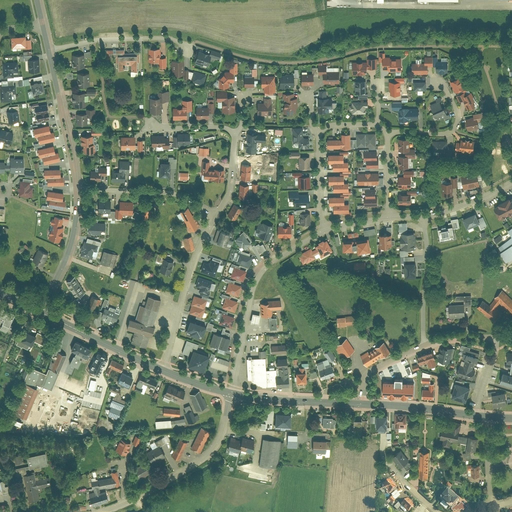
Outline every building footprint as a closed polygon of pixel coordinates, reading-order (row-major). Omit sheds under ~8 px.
[(26,34),(12,35),(12,46),(17,46),(17,48),(22,47),(22,46),(25,46),(25,48),(31,47),(31,38),(26,39),(26,34)] [(124,48),(106,48),(107,58),(111,58),(111,54),(115,54),(124,54),(124,52),(124,48)] [(159,48),(148,48),(148,61),(158,61),(159,67),(165,67),(165,57),(159,57),(159,48)] [(210,49),(209,53),(210,54),(210,56),(219,59),(221,52),(210,49)] [(209,53),(197,50),(194,61),(207,65),(210,56),(210,54),(209,53)] [(83,54),(72,55),(72,68),(84,67),(83,57),(90,57),(90,52),(83,52),(83,54)] [(139,52),(124,52),(124,54),(115,54),(115,62),(113,62),(113,67),(117,67),(117,70),(138,70),(138,62),(139,62),(139,52)] [(382,61),(382,69),(388,68),(388,71),(401,70),(401,57),(389,57),(389,56),(385,56),(382,56),(382,61)] [(427,62),(427,65),(433,65),(432,56),(424,56),(424,62),(427,62)] [(366,61),(366,67),(376,68),(376,57),(367,57),(366,61)] [(32,58),(28,58),(28,59),(29,71),(40,71),(40,58),(32,58)] [(184,60),(171,60),(171,73),(183,73),(183,78),(187,78),(187,70),(187,69),(184,69),(184,60)] [(436,65),(436,72),(448,72),(447,60),(438,60),(435,60),(436,65)] [(3,62),(3,77),(14,77),(13,71),(18,71),(18,61),(3,62)] [(366,61),(352,61),(352,73),(365,73),(365,70),(366,70),(366,67),(366,61)] [(237,62),(229,62),(229,70),(225,70),(218,78),(218,86),(228,86),(228,83),(230,81),(233,81),(233,72),(237,72),(237,62)] [(424,62),(411,62),(412,73),(428,73),(427,65),(427,62),(424,62)] [(318,74),(322,74),(322,70),(326,70),(326,65),(318,65),(318,66),(318,74)] [(255,68),(251,68),(251,76),(244,76),(244,86),(253,86),(253,76),(255,76),(255,68)] [(278,75),(278,87),(294,87),(294,78),(298,78),(298,69),(294,69),(294,72),(292,72),(292,75),(278,75)] [(192,71),(187,70),(187,78),(191,79),(190,81),(202,84),(206,74),(193,70),(192,71)] [(322,74),(323,82),(331,82),(331,84),(335,84),(335,82),(339,82),(339,70),(326,70),(322,70),(322,74)] [(87,72),(77,72),(77,85),(87,85),(87,72)] [(312,73),(300,74),(301,84),(313,84),(313,75),(313,73),(312,73)] [(34,81),(30,82),(33,95),(45,92),(44,87),(42,81),(42,79),(43,79),(42,75),(33,77),(34,81)] [(274,75),(260,76),(260,86),(263,86),(263,91),(275,91),(274,75)] [(395,80),(389,80),(389,94),(400,94),(400,82),(404,82),(404,76),(394,77),(395,80)] [(460,76),(450,80),(455,92),(462,88),(464,91),(472,87),(470,84),(464,86),(460,76)] [(420,79),(413,79),(413,81),(413,88),(426,88),(426,79),(420,79)] [(365,81),(355,81),(355,92),(359,92),(359,97),(368,97),(368,93),(365,93),(365,81)] [(0,85),(1,101),(12,100),(11,93),(16,92),(16,84),(14,85),(8,85),(0,85)] [(318,96),(318,112),(329,112),(329,107),(333,107),(333,99),(329,99),(329,96),(325,96),(325,89),(319,89),(319,96),(318,96)] [(158,96),(149,96),(149,112),(161,112),(161,100),(169,100),(169,90),(159,90),(158,96)] [(226,90),(216,90),(216,101),(222,101),(222,111),(234,111),(234,94),(226,94),(226,90)] [(85,91),(72,91),(72,106),(85,106),(85,91)] [(476,104),(470,91),(466,93),(464,91),(456,94),(459,101),(462,99),(466,108),(476,104)] [(292,92),(283,92),(283,98),(287,98),(287,103),(283,103),(283,112),(295,112),(295,104),(297,104),(297,97),(293,97),(292,92)] [(264,102),(257,102),(257,114),(270,114),(270,97),(264,97),(264,102)] [(181,107),(172,107),(172,120),(186,120),(186,110),(191,110),(191,99),(181,99),(181,107)] [(437,101),(430,104),(435,116),(436,115),(437,119),(443,116),(447,115),(446,113),(442,103),(441,104),(440,100),(437,101)] [(195,108),(195,118),(208,118),(208,111),(213,111),(213,101),(207,101),(207,108),(195,108)] [(368,101),(351,101),(351,104),(349,104),(349,109),(351,109),(351,112),(366,112),(366,106),(368,106),(368,101)] [(48,104),(35,106),(38,120),(41,119),(50,118),(48,104)] [(401,107),(398,107),(398,109),(398,120),(409,120),(409,119),(409,107),(401,107)] [(409,107),(409,119),(418,119),(418,107),(409,107)] [(95,108),(86,108),(86,112),(86,116),(95,116),(95,108)] [(9,110),(7,111),(9,121),(19,120),(18,110),(18,109),(9,110)] [(473,113),(473,116),(474,118),(476,118),(478,127),(485,126),(484,120),(487,119),(485,111),(473,113)] [(86,112),(76,112),(77,125),(86,124),(86,116),(86,112)] [(473,116),(465,118),(467,129),(478,127),(476,118),(474,118),(473,116)] [(38,127),(34,127),(34,128),(35,135),(39,135),(40,142),(44,141),(56,138),(54,130),(51,130),(50,124),(38,127)] [(302,128),(292,128),(292,142),(298,142),(298,148),(310,148),(310,138),(303,138),(302,128)] [(0,141),(11,143),(13,132),(0,129),(0,130),(0,141)] [(340,138),(340,147),(350,147),(350,139),(350,132),(341,132),(341,138),(340,138)] [(375,132),(365,133),(365,146),(376,146),(375,132)] [(177,135),(173,135),(173,146),(178,145),(178,144),(189,144),(189,133),(176,133),(177,135)] [(247,133),(246,151),(256,151),(256,141),(264,141),(264,134),(247,133)] [(365,133),(356,133),(356,139),(356,147),(365,146),(365,133)] [(91,134),(80,135),(80,144),(82,144),(83,152),(94,152),(94,143),(91,143),(91,134)] [(150,134),(151,145),(161,145),(161,147),(169,147),(168,137),(163,137),(163,134),(150,134)] [(134,136),(120,136),(120,148),(134,148),(134,136)] [(329,138),(327,138),(327,147),(340,147),(340,138),(332,138),(332,136),(329,136),(329,138)] [(410,139),(398,139),(398,150),(410,150),(410,139)] [(460,142),(456,141),(455,150),(460,150),(473,152),(474,141),(460,139),(460,142)] [(445,140),(431,141),(431,153),(446,153),(446,157),(451,157),(451,146),(445,146),(445,140)] [(45,144),(44,141),(40,142),(33,143),(35,150),(39,149),(38,148),(42,147),(42,145),(45,144)] [(54,144),(42,147),(38,148),(39,149),(40,156),(43,155),(45,162),(49,161),(60,159),(58,150),(56,151),(54,144)] [(209,148),(199,147),(198,154),(206,155),(206,153),(208,153),(209,148)] [(365,159),(376,158),(376,151),(368,151),(364,151),(364,152),(364,158),(365,159)] [(407,156),(398,156),(398,167),(409,167),(409,158),(415,158),(415,151),(407,151),(407,156)] [(289,152),(289,156),(297,156),(298,159),(298,168),(309,168),(309,156),(299,156),(299,152),(289,152)] [(169,161),(169,166),(175,167),(176,157),(173,157),(173,156),(168,156),(167,160),(165,160),(165,161),(169,161)] [(24,157),(11,157),(11,164),(5,164),(5,169),(11,169),(11,171),(24,171),(24,157)] [(376,158),(365,159),(365,166),(365,167),(369,167),(379,167),(379,158),(376,158)] [(118,170),(111,170),(111,181),(124,181),(124,173),(131,173),(131,163),(128,163),(128,161),(118,161),(118,170)] [(165,161),(159,161),(159,171),(157,171),(157,177),(167,177),(167,175),(168,175),(169,166),(169,161),(165,161)] [(343,161),(332,161),(332,169),(342,169),(348,169),(348,161),(343,161)] [(209,162),(201,162),(200,178),(223,180),(224,169),(209,167),(209,162)] [(242,163),(240,178),(248,179),(250,164),(242,163)] [(61,167),(49,167),(45,168),(45,169),(45,176),(48,176),(48,184),(52,184),(64,184),(64,174),(61,174),(61,167)] [(97,171),(89,171),(89,179),(99,180),(100,175),(106,175),(106,174),(106,167),(97,167),(97,171)] [(291,171),(291,177),(297,177),(297,187),(309,187),(309,175),(300,175),(300,171),(291,171)] [(404,179),(397,179),(397,188),(412,187),(412,178),(416,177),(416,171),(404,171),(404,179)] [(378,172),(357,172),(357,184),(379,184),(378,177),(378,172)] [(478,173),(461,178),(464,189),(481,184),(478,173)] [(450,183),(443,183),(443,196),(453,196),(452,187),(456,187),(456,177),(450,177),(450,183)] [(20,181),(18,195),(32,196),(33,186),(30,186),(31,182),(22,181),(20,181)] [(344,182),(332,182),(332,190),(342,190),(348,190),(348,182),(344,182)] [(240,183),(238,197),(246,198),(248,184),(240,183)] [(64,191),(53,190),(48,189),(47,190),(47,197),(48,198),(47,205),(53,206),(65,208),(66,199),(63,199),(64,191)] [(288,190),(288,201),(292,201),(292,205),(308,205),(308,194),(298,194),(298,190),(288,190)] [(407,195),(398,195),(398,203),(411,203),(410,195),(416,195),(416,190),(407,191),(407,195)] [(365,197),(364,197),(364,204),(364,205),(368,205),(377,205),(377,196),(375,197),(365,197)] [(498,205),(494,207),(501,221),(511,215),(511,198),(509,200),(507,196),(497,202),(498,205)] [(110,201),(97,201),(97,211),(108,211),(109,211),(109,210),(110,201)] [(117,207),(115,207),(115,210),(115,216),(122,216),(122,213),(132,214),(132,201),(117,201),(117,207)] [(344,203),(333,203),(333,211),(343,211),(348,211),(348,203),(344,203)] [(233,205),(228,215),(234,218),(240,208),(233,205)] [(189,207),(180,211),(189,231),(198,227),(189,207)] [(475,211),(462,217),(466,227),(478,222),(479,221),(477,217),(475,211)] [(305,214),(300,213),(300,224),(309,224),(309,214),(305,214)] [(64,218),(54,215),(54,218),(52,217),(51,223),(52,224),(48,238),(61,241),(64,227),(62,226),(64,218)] [(482,215),(477,217),(479,221),(478,222),(480,228),(484,226),(484,224),(486,224),(482,215)] [(89,221),(88,221),(88,233),(100,233),(100,229),(104,229),(104,222),(97,221),(97,218),(89,218),(89,221)] [(269,239),(273,225),(261,221),(261,222),(257,221),(254,231),(259,232),(258,236),(269,239)] [(401,232),(407,232),(407,222),(399,222),(399,232),(401,232)] [(454,235),(451,222),(448,223),(449,226),(446,227),(446,226),(442,226),(442,227),(438,228),(440,241),(453,239),(453,235),(454,235)] [(277,226),(277,236),(290,236),(290,226),(277,226)] [(505,263),(511,258),(511,226),(507,230),(511,236),(497,246),(500,250),(497,251),(505,263)] [(374,228),(364,230),(365,236),(376,234),(374,228)] [(217,229),(213,241),(225,245),(226,241),(231,243),(232,240),(228,238),(229,233),(217,229)] [(407,232),(401,232),(401,248),(407,248),(415,248),(415,232),(407,232)] [(243,248),(250,243),(245,237),(242,233),(240,235),(235,238),(236,239),(235,240),(240,247),(241,246),(243,248)] [(390,233),(379,234),(379,246),(390,245),(390,233)] [(191,237),(183,239),(186,250),(194,249),(191,237)] [(368,237),(355,239),(356,241),(357,248),(358,253),(371,250),(368,237)] [(303,255),(300,257),(303,263),(305,261),(306,262),(316,257),(316,255),(319,254),(321,257),(332,251),(325,238),(323,240),(322,239),(317,241),(318,243),(315,244),(316,245),(315,246),(317,249),(312,251),(310,248),(301,253),(303,255)] [(352,238),(342,239),(342,250),(353,250),(353,248),(357,248),(356,241),(352,242),(352,238)] [(258,243),(254,245),(258,253),(265,249),(262,243),(259,244),(258,243)] [(29,252),(22,246),(18,250),(24,257),(29,252)] [(39,250),(34,262),(44,266),(49,254),(39,250)] [(103,250),(100,262),(114,265),(117,254),(103,250)] [(157,252),(154,260),(161,262),(159,271),(169,274),(173,261),(163,258),(164,254),(157,252)] [(239,252),(235,261),(249,266),(252,256),(249,255),(239,252)] [(203,261),(200,271),(214,276),(218,263),(220,264),(221,259),(212,256),(211,259),(210,259),(209,263),(203,261)] [(415,277),(415,261),(414,261),(403,262),(402,262),(403,278),(415,277)] [(239,268),(233,266),(233,267),(230,276),(242,280),(246,270),(239,268)] [(79,274),(64,282),(73,300),(85,294),(80,286),(84,284),(79,274)] [(90,276),(87,279),(94,285),(96,282),(90,276)] [(211,281),(198,276),(195,285),(199,287),(198,291),(200,291),(199,295),(202,295),(208,297),(210,289),(209,289),(211,281)] [(233,283),(228,281),(228,282),(225,291),(238,295),(241,285),(233,283)] [(511,314),(511,299),(501,290),(494,298),(489,304),(483,299),(476,307),(495,324),(504,314),(496,307),(499,303),(511,314)] [(102,300),(105,295),(96,292),(95,295),(90,293),(84,308),(95,312),(100,299),(102,300)] [(190,303),(191,304),(204,308),(206,300),(207,299),(201,297),(193,295),(190,303)] [(471,295),(456,295),(456,299),(465,299),(465,305),(471,305),(471,295)] [(149,336),(151,336),(152,332),(154,327),(152,326),(161,300),(148,296),(145,307),(140,305),(137,314),(135,321),(130,319),(128,324),(127,329),(135,331),(131,343),(146,347),(149,336)] [(229,298),(225,296),(225,297),(221,307),(234,311),(237,300),(229,298)] [(268,301),(259,302),(260,316),(272,315),(272,308),(281,308),(280,300),(268,300),(268,301)] [(464,303),(448,303),(449,310),(445,310),(446,317),(464,316),(464,303)] [(191,304),(189,312),(198,315),(202,317),(205,308),(204,308),(191,304)] [(15,314),(0,306),(0,315),(5,318),(3,323),(9,326),(15,314)] [(110,320),(116,322),(119,313),(115,311),(116,308),(110,306),(109,308),(105,307),(103,312),(102,316),(107,318),(105,321),(109,322),(110,320)] [(226,313),(221,312),(221,313),(218,323),(231,327),(234,316),(226,313)] [(260,314),(252,312),(250,322),(257,324),(260,314)] [(360,315),(336,317),(337,326),(361,324),(360,315)] [(276,317),(268,317),(268,328),(276,328),(276,317)] [(205,323),(189,318),(184,332),(200,337),(205,323)] [(213,323),(207,321),(205,329),(210,330),(211,329),(215,331),(216,328),(212,326),(213,323)] [(9,326),(3,323),(1,329),(7,331),(9,326)] [(225,327),(223,327),(221,333),(228,335),(229,332),(224,330),(225,327)] [(35,338),(36,335),(25,330),(23,336),(18,334),(14,344),(21,347),(25,339),(33,343),(34,340),(35,338)] [(38,332),(36,335),(35,338),(34,340),(43,344),(47,336),(38,332)] [(213,332),(209,345),(226,350),(230,337),(213,332)] [(189,349),(192,350),(192,348),(196,349),(198,343),(186,339),(181,352),(188,354),(189,349)] [(346,339),(335,346),(342,357),(353,350),(346,339)] [(63,342),(56,340),(52,352),(58,354),(52,368),(49,367),(47,374),(31,368),(25,382),(37,386),(38,384),(52,389),(66,355),(60,352),(63,342)] [(368,351),(360,356),(366,366),(377,360),(376,359),(380,356),(381,357),(390,351),(384,342),(368,352),(368,351)] [(90,350),(77,344),(74,350),(79,353),(77,356),(76,356),(71,365),(78,368),(82,360),(80,359),(83,355),(87,357),(90,350)] [(286,345),(271,346),(271,353),(287,352),(286,345)] [(439,348),(437,360),(449,363),(452,347),(446,345),(446,346),(442,346),(442,348),(439,348)] [(192,350),(186,365),(204,372),(209,359),(210,355),(196,349),(192,348),(192,350)] [(465,359),(474,362),(476,362),(479,353),(469,349),(464,348),(464,349),(461,358),(465,359)] [(328,349),(323,351),(328,360),(333,357),(328,349)] [(432,350),(417,355),(419,364),(426,362),(427,366),(436,363),(432,350)] [(98,353),(94,360),(102,364),(100,369),(104,371),(110,358),(98,353)] [(246,363),(247,379),(259,385),(262,386),(276,385),(275,368),(265,369),(265,357),(258,357),(246,358),(246,363)] [(275,368),(276,385),(288,385),(287,357),(275,357),(275,364),(276,364),(277,368),(275,368)] [(462,367),(459,366),(456,375),(472,380),(475,370),(472,369),(474,362),(465,359),(462,367)] [(323,361),(316,363),(322,379),(334,375),(330,362),(324,364),(323,361)] [(113,362),(110,368),(120,373),(124,367),(113,362)] [(298,371),(295,371),(295,381),(305,380),(304,366),(298,366),(298,371)] [(309,371),(311,378),(317,376),(315,369),(309,371)] [(502,372),(499,382),(511,386),(511,374),(510,374),(502,372)] [(124,374),(120,382),(129,387),(133,379),(124,374)] [(159,381),(143,374),(136,390),(143,394),(147,386),(155,389),(159,381)] [(394,382),(384,381),(383,395),(413,396),(414,383),(403,382),(403,379),(395,378),(394,382)] [(450,396),(465,400),(470,386),(464,384),(455,381),(450,396)] [(27,418),(39,388),(24,382),(12,412),(27,418)] [(429,388),(422,388),(422,398),(434,399),(434,383),(429,383),(429,388)] [(122,389),(111,385),(108,392),(111,393),(110,396),(114,397),(110,406),(113,407),(108,419),(114,422),(116,418),(119,419),(126,401),(124,400),(121,399),(122,396),(120,395),(122,389)] [(185,394),(167,387),(164,395),(182,402),(185,394)] [(493,393),(491,393),(491,395),(493,406),(506,404),(504,391),(493,393)] [(200,392),(190,395),(195,411),(205,408),(200,392)] [(39,397),(33,425),(45,428),(48,413),(52,413),(54,400),(39,397)] [(187,413),(185,414),(189,424),(197,420),(190,405),(185,408),(187,413)] [(330,413),(321,413),(314,413),(314,422),(322,422),(322,425),(329,426),(329,427),(333,427),(333,422),(335,422),(335,418),(331,418),(332,416),(329,416),(330,413)] [(388,427),(388,414),(376,414),(376,427),(388,427)] [(406,423),(406,414),(394,414),(394,423),(392,423),(392,430),(399,430),(399,423),(406,423)] [(350,419),(349,430),(361,430),(361,428),(367,428),(367,420),(362,419),(362,418),(353,417),(353,419),(350,419)] [(184,419),(156,422),(157,429),(171,427),(185,423),(184,419)] [(98,426),(98,428),(98,429),(99,431),(100,432),(102,433),(103,433),(105,433),(107,432),(108,430),(108,429),(108,427),(108,425),(107,424),(105,423),(104,422),(102,422),(100,423),(99,424),(98,426)] [(476,450),(478,437),(469,435),(468,437),(458,435),(461,424),(453,422),(452,429),(443,427),(441,436),(445,436),(443,445),(449,446),(451,441),(467,444),(466,449),(476,450)] [(201,428),(192,448),(201,452),(210,432),(201,428)] [(166,456),(160,446),(171,440),(168,434),(150,445),(153,450),(146,454),(152,465),(166,456)] [(287,434),(287,447),(297,447),(297,434),(287,434)] [(243,437),(242,440),(231,437),(228,449),(239,453),(240,449),(253,453),(256,441),(243,437)] [(262,438),(259,464),(277,466),(280,440),(262,438)] [(122,439),(116,450),(127,455),(132,444),(122,439)] [(180,439),(172,457),(180,461),(188,442),(180,439)] [(312,439),(311,450),(317,451),(325,451),(325,440),(325,439),(312,439)] [(398,450),(391,456),(400,467),(403,465),(407,469),(412,465),(412,462),(408,462),(406,460),(398,450)] [(427,451),(420,451),(419,477),(426,477),(427,451)] [(13,468),(15,477),(27,474),(26,470),(30,469),(49,465),(46,453),(28,457),(29,465),(25,466),(13,468)] [(13,455),(15,464),(22,463),(20,454),(13,455)] [(134,470),(140,479),(150,473),(145,464),(134,470)] [(479,464),(467,464),(467,469),(470,469),(470,475),(479,475),(479,464)] [(91,481),(93,490),(94,490),(95,495),(90,497),(93,506),(111,501),(108,492),(102,493),(102,488),(119,485),(119,480),(116,471),(112,472),(113,477),(91,481)] [(41,500),(38,488),(51,486),(49,477),(36,480),(35,473),(24,475),(30,502),(41,500)] [(390,480),(383,486),(389,493),(396,487),(390,480)] [(9,486),(5,487),(3,481),(0,482),(0,493),(4,493),(10,492),(9,486)] [(447,489),(439,498),(450,508),(458,499),(447,489)] [(400,496),(396,491),(390,495),(391,497),(386,501),(389,505),(394,501),(393,501),(400,496)] [(413,506),(407,499),(400,505),(401,505),(407,511),(413,506)] [(456,505),(451,510),(453,511),(454,510),(456,511),(457,509),(459,511),(461,509),(463,511),(464,510),(466,511),(468,509),(460,503),(457,506),(456,505)]
